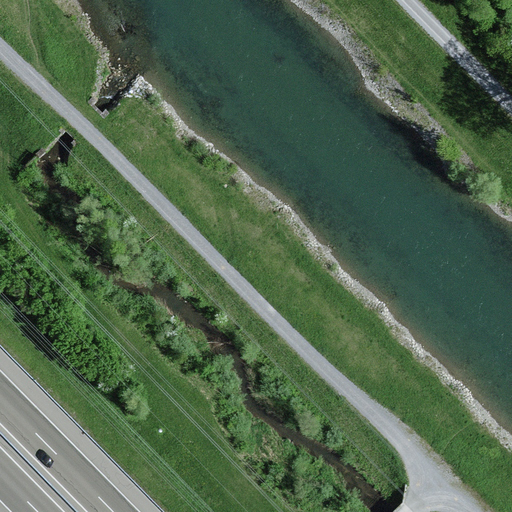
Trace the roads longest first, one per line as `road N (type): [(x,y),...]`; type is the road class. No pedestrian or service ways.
road 1 (track): [(0,48),(448,483)]
road 2 (motorway): [(114,511),(0,395)]
road 3 (track): [(404,0),(511,108)]
